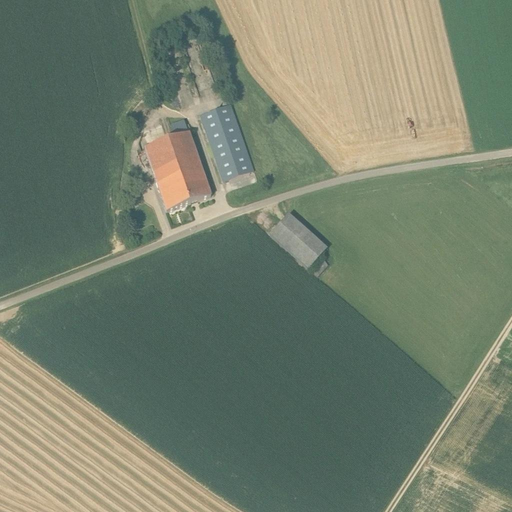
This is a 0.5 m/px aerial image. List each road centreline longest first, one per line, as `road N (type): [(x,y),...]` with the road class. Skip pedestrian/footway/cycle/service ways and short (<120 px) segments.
road 1 (unclassified): [(0,306),(308,188),(511,152)]
road 2 (track): [(388,511),(511,323)]
